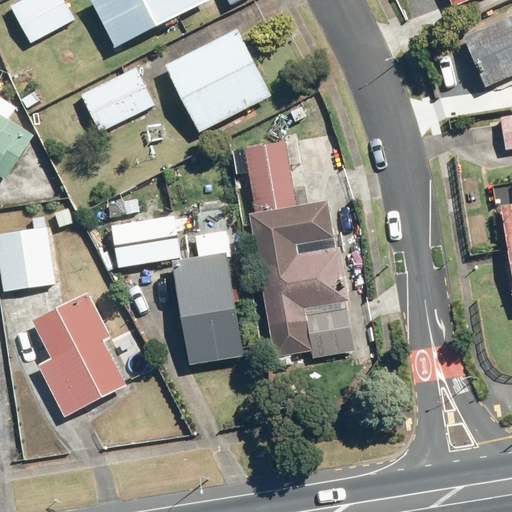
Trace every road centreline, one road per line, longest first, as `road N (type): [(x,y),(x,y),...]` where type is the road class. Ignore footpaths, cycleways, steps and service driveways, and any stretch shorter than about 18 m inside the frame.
road 1 (residential): [(336,0),(395,127),(428,300)]
road 2 (residential): [(428,300),(470,408),(511,478)]
road 3 (residential): [(427,496),(428,300)]
